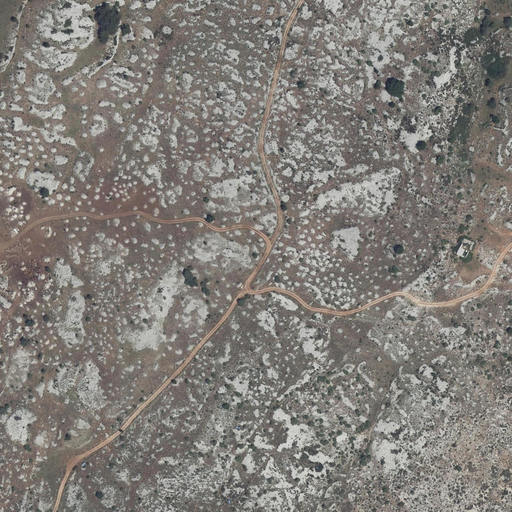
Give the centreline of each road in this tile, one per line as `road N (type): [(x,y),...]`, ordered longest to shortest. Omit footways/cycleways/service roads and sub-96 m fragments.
road 1 (track): [(53,511),(77,460),(120,430),(240,298),(273,288),(333,312),(400,292),(424,303),(460,298),(485,288),(511,243)]
road 2 (track): [(240,298),(280,226),(259,138),(302,0)]
road 3 (track): [(272,244),(253,228),(217,230),(202,219),(170,222),(139,211),(50,217),(0,252)]
